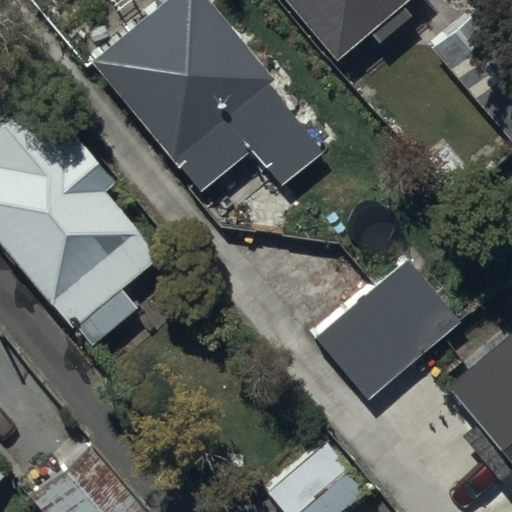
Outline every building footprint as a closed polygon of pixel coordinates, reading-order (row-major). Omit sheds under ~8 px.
[(262,67),(206,0),(138,0),(80,48),(191,181),(242,139),(274,178),(318,142),(258,71),(262,67)] [(290,0),(327,44),(380,0),(290,0)] [(63,119),(52,128),(12,87),(0,97),(0,244),(64,318),(68,316),(84,336),(127,299),(112,280),(151,247),(96,178),(104,171),(63,119)] [(399,251),(306,326),(361,391),(455,314),(399,251)] [(511,315),(438,375),(511,464),(511,315)] [(320,432),(259,480),(285,511),(325,511),(361,482),(320,432)] [(84,436),(25,486),(46,511),(146,511),(147,511),(84,436)]
